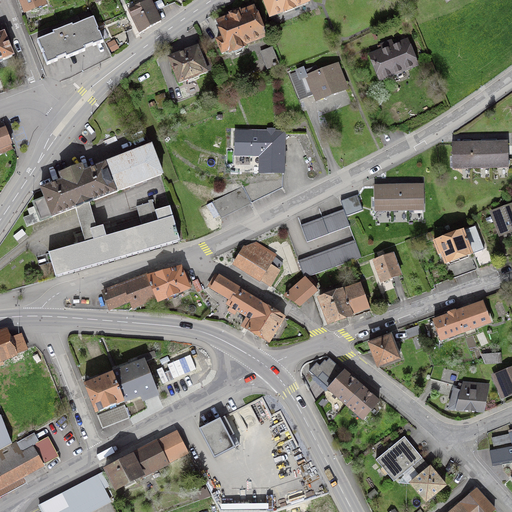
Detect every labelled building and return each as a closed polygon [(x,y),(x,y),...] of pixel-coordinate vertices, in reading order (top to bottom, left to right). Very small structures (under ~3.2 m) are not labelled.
[(20,0),(25,11),(44,4),(42,0),(20,0)] [(139,34),(161,21),(150,0),(145,0),(147,3),(128,11),(139,34)] [(152,0),(156,9),(169,3),(167,0),(152,0)] [(263,0),(270,17),(285,11),(285,12),(308,2),(307,0),(263,0)] [(231,18),(218,23),(224,38),(216,41),(217,43),(218,43),(222,54),(229,50),(230,52),(244,47),(244,46),(264,37),(253,9),(240,14),(239,12),(230,15),(231,18)] [(79,15),(51,26),(54,35),(38,41),(42,52),(43,52),(47,65),(58,61),(57,60),(65,57),(66,59),(85,51),(84,49),(92,46),(93,47),(103,42),(97,30),(98,30),(93,18),(82,23),(79,15)] [(119,20),(125,33),(132,29),(126,17),(119,20)] [(0,59),(3,60),(11,57),(12,54),(4,33),(0,34),(0,59)] [(409,42),(373,57),(383,79),(418,65),(409,42)] [(203,45),(169,59),(179,84),(213,70),(203,45)] [(272,48),(261,52),(267,68),(278,64),(272,48)] [(308,71),(299,75),(305,89),(313,86),(315,90),(313,90),(317,100),(345,89),(337,66),(310,76),(308,71)] [(378,132),(394,126),(389,110),(372,117),(378,132)] [(0,148),(2,153),(12,149),(5,130),(0,131),(0,148)] [(260,172),(273,172),(282,172),(284,132),(236,132),(236,154),(250,154),(250,148),(260,148),(260,172)] [(140,150),(105,164),(117,192),(162,174),(149,141),(138,146),(140,150)] [(508,166),(508,143),(452,145),(453,168),(508,166)] [(92,202),(117,192),(105,164),(84,172),(81,165),(59,174),(62,180),(41,188),(45,198),(52,217),(75,208),(92,202)] [(282,185),(282,172),(273,172),(243,187),(250,202),(282,185)] [(374,186),(375,212),(424,210),(423,188),(413,188),(413,185),(406,185),(406,189),(397,189),(397,185),(390,186),(390,189),(381,189),(381,186),(374,186)] [(242,188),(213,203),(221,218),(249,204),(242,188)] [(357,195),(340,201),(344,212),(346,217),(362,210),(357,195)] [(26,227),(52,217),(45,198),(33,203),(34,207),(27,210),(29,215),(23,218),(26,227)] [(75,208),(82,232),(99,227),(92,202),(75,208)] [(158,222),(154,223),(149,204),(136,207),(142,227),(106,237),(103,226),(99,227),(82,232),(85,243),(49,253),(56,277),(59,276),(183,239),(177,216),(172,218),(169,207),(155,211),(158,222)] [(511,207),(495,214),(501,232),(511,228),(511,207)] [(307,243),(350,227),(346,217),(344,212),(301,228),(307,243)] [(429,271),(434,286),(476,270),(470,255),(473,254),(479,269),(493,263),(488,247),(481,250),(472,228),(434,242),(439,255),(442,254),(446,264),(429,271)] [(355,240),(298,261),(304,279),(361,257),(355,240)] [(234,263),(260,279),(273,258),(274,256),(255,243),(244,248),(234,263)] [(393,255),(374,261),(381,282),(400,275),(393,255)] [(282,264),(273,258),(260,279),(269,285),(282,264)] [(156,299),(158,303),(189,289),(189,288),(192,287),(186,273),(183,274),(181,268),(148,278),(156,299)] [(216,275),(209,287),(230,300),(237,288),(216,275)] [(133,308),(156,299),(148,278),(148,277),(103,292),(109,309),(130,301),(133,308)] [(300,306),(316,291),(310,285),(313,282),(309,279),(307,281),(305,279),(285,296),(300,306)] [(360,284),(344,290),(353,314),(369,308),(360,284)] [(253,320),(263,304),(237,288),(230,300),(227,304),(231,307),(229,310),(234,314),(236,310),(247,317),(242,326),(246,329),(252,320),(253,320)] [(329,324),(353,314),(344,290),(319,299),(329,324)] [(455,312),(463,332),(489,322),(482,302),(455,312)] [(246,329),(268,342),(284,317),(263,304),(253,320),(252,320),(246,329)] [(441,340),(463,332),(455,312),(449,314),(449,315),(430,323),(432,328),(436,326),(441,340)] [(405,331),(408,338),(421,333),(418,326),(405,331)] [(0,332),(0,365),(3,364),(1,359),(27,349),(21,334),(10,338),(7,330),(0,332)] [(369,344),(378,367),(399,359),(396,351),(401,350),(398,342),(393,342),(390,335),(369,344)] [(144,362),(156,357),(154,352),(138,359),(139,364),(130,367),(130,366),(112,373),(123,402),(141,395),(141,394),(155,388),(144,362)] [(328,389),(346,405),(362,387),(329,358),(326,361),(324,360),(319,366),(316,363),(309,371),(318,379),(324,372),(334,381),(327,389),(328,389)] [(511,368),(494,377),(502,396),(511,391),(511,368)] [(433,369),(430,379),(455,386),(457,378),(450,375),(450,369),(433,369)] [(95,413),(123,402),(112,373),(84,384),(95,413)] [(449,409),(483,412),(486,398),(485,398),(487,386),(463,382),(461,389),(454,389),(449,409)] [(379,401),(362,387),(346,405),(363,419),(379,401)] [(125,407),(97,417),(103,431),(130,420),(125,407)] [(226,415),(199,430),(219,470),(228,471),(242,464),(237,455),(244,451),(226,415)] [(0,449),(11,444),(0,416),(0,449)] [(155,470),(188,452),(178,431),(141,450),(152,471),(156,478),(160,476),(158,471),(155,470)] [(0,488),(44,464),(34,444),(38,441),(34,434),(17,444),(17,442),(0,451),(0,488)] [(511,437),(511,434),(492,438),(493,446),(511,442),(511,437)] [(377,459),(395,481),(411,467),(420,459),(403,438),(377,459)] [(511,447),(490,451),(493,466),(511,462),(511,447)] [(106,468),(116,489),(152,471),(141,450),(106,468)] [(429,467),(428,468),(420,459),(411,467),(419,476),(411,483),(426,500),(428,499),(429,501),(436,495),(435,493),(445,484),(439,478),(443,474),(438,469),(434,472),(429,467)] [(108,486),(102,473),(39,505),(42,511),(57,511),(69,506),(103,489),(108,486)] [(205,487),(197,491),(200,500),(210,496),(205,487)] [(103,489),(69,506),(72,511),(88,511),(110,501),(103,489)] [(478,490),(451,511),(490,511),(494,509),(478,490)]
